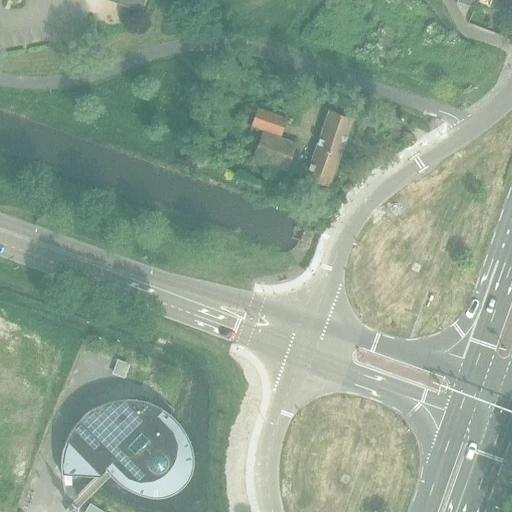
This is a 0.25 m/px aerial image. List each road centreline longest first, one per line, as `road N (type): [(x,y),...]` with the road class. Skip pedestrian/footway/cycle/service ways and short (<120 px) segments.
road 1 (secondary): [(306,338),(0,234)]
road 2 (tertiary): [(306,338),(351,219),(418,162)]
road 3 (residential): [(270,511),(265,469),(306,338)]
road 4 (secondary): [(464,396),(306,338)]
road 5 (primary): [(511,261),(464,396)]
road 6 (primary): [(464,396),(423,511)]
